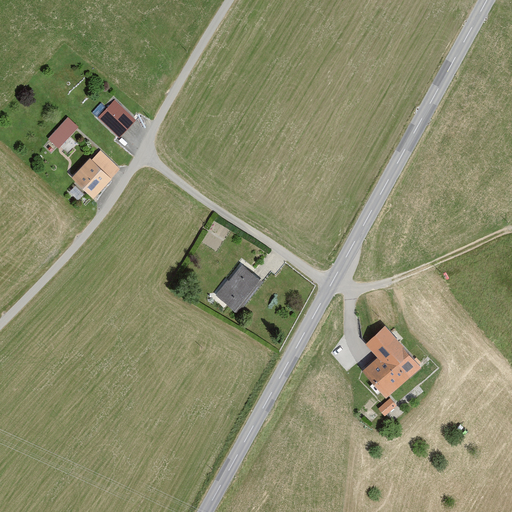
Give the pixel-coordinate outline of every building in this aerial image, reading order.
[(116,100),(100,118),(121,137),(137,120),(116,100)] [(79,127),(68,118),(50,139),(60,148),(79,127)] [(100,151),(74,178),(95,198),(120,171),(100,151)] [(262,280),(242,264),(217,296),(237,312),(262,280)] [(366,345),(377,357),(363,370),(387,397),(421,366),(386,327),(366,345)] [(390,399),(378,409),(384,416),(396,407),(390,399)]
